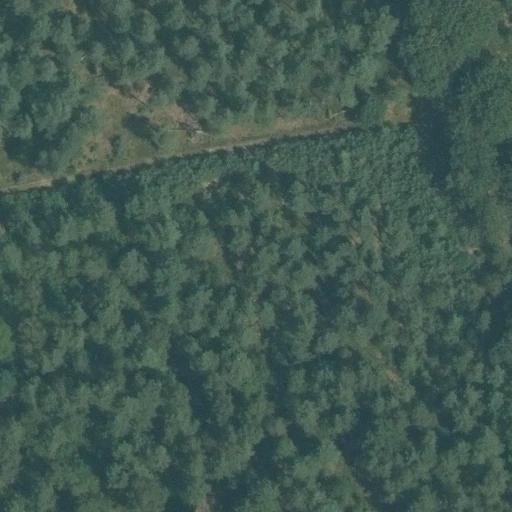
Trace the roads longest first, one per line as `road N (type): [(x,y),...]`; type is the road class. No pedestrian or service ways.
road 1 (track): [(472,104),(0,184)]
road 2 (track): [(511,232),(441,0)]
